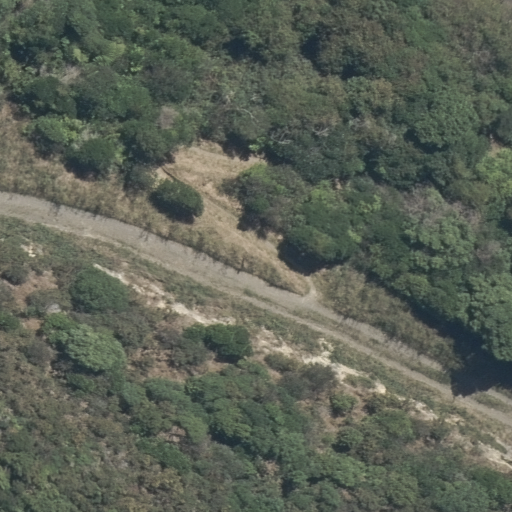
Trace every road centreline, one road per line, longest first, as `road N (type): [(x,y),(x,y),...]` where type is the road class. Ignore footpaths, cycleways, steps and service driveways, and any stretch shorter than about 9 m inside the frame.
road 1 (track): [(308,321),(65,222),(0,211)]
road 2 (track): [(511,417),(308,321)]
